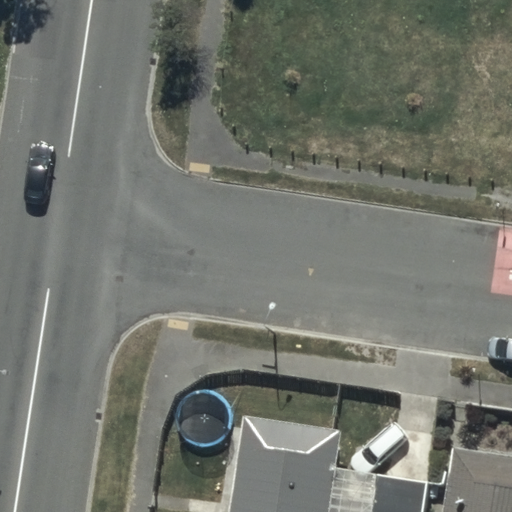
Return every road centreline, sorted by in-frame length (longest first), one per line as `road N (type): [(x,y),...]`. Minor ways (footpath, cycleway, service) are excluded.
road 1 (residential): [(511,288),(56,222)]
road 2 (tertiary): [(56,222),(13,511)]
road 3 (tertiary): [(91,0),(56,222)]
